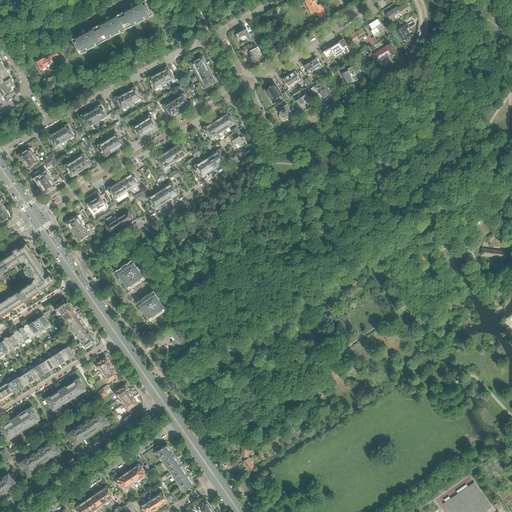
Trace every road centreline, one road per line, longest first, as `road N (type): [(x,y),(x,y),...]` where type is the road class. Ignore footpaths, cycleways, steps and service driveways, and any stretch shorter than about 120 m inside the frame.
road 1 (residential): [(258,147),(73,264)]
road 2 (residential): [(275,138),(411,56),(423,25),(417,0)]
road 3 (residential): [(63,199),(232,92)]
road 4 (residential): [(159,403),(5,511)]
road 5 (residential): [(52,121),(204,39)]
road 6 (residential): [(247,83),(379,0)]
road 7 (residential): [(49,511),(175,426)]
road 8 (residential): [(0,412),(115,340)]
